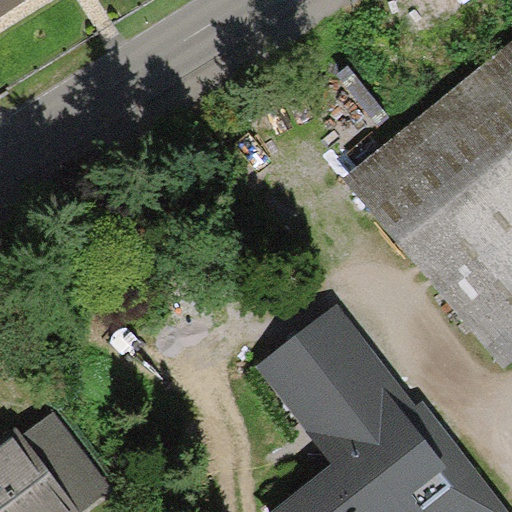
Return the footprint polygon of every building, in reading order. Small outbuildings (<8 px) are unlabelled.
[(511,28),(350,167),(511,355),(511,28)] [(398,474),(429,450),(320,309),(254,360),(305,426),(329,407),(356,442),(268,510),(270,511),(417,511),(424,507),(398,474)] [(17,421),(75,495),(98,477),(40,402),(17,421)] [(0,511),(52,511),(75,495),(17,421),(0,433),(0,511)] [(424,507),(417,511),(477,511),(429,450),(398,474),(424,507)]
